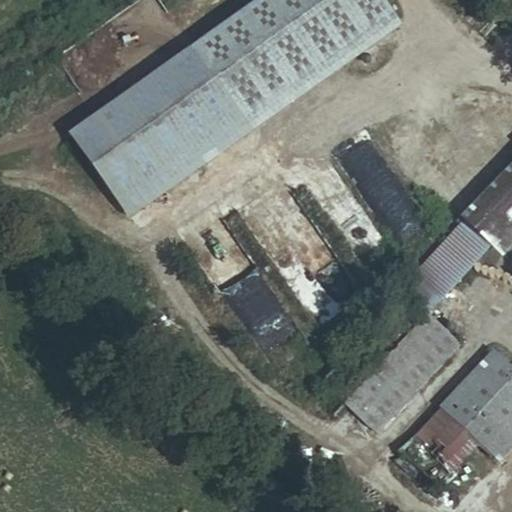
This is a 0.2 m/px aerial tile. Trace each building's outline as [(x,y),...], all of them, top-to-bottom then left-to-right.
[(248,112),(396,6),(391,0),(266,0),(201,47),(248,112)] [(396,6),(248,112),(260,128),(407,22),(396,6)] [(201,47),(79,136),(126,201),(248,112),(201,47)] [(137,217),(260,128),(248,112),(126,201),(137,217)] [(511,171),(466,219),(492,244),(511,223),(511,171)] [(418,277),(444,303),(497,249),(492,244),(466,219),(414,273),(418,277)] [(497,249),(504,256),(511,247),(511,223),(492,244),(497,249)] [(430,318),(444,303),(418,277),(403,292),(409,298),(430,318)] [(320,431),(347,404),(430,318),(409,298),(299,411),(320,431)] [(377,433),(460,347),(430,318),(347,404),(377,433)] [(498,463),(511,448),(511,369),(496,354),(443,409),(498,463)] [(306,445),(320,431),(299,411),(293,405),(280,419),(306,445)] [(456,507),(498,463),(443,409),(400,453),(456,507)]
